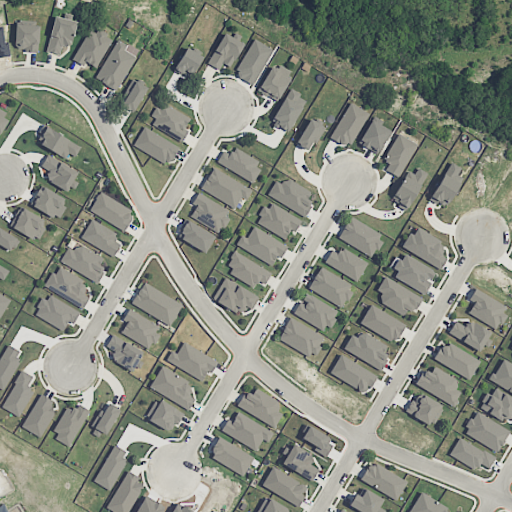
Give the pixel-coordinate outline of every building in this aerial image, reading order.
[(77,22),(55,16),(46,52),(60,55),(62,44),(70,47),(77,22)] [(15,50),(38,52),(39,25),(16,24),(15,50)] [(84,66),(85,62),(97,68),(112,37),(97,30),(96,32),(88,29),(73,61),(84,66)] [(222,63),(232,67),(242,41),(221,33),(209,65),(219,69),(222,63)] [(116,91),(139,51),(117,39),(95,78),(116,91)] [(273,50),(255,39),(233,74),(252,85),(273,50)] [(203,56),(186,47),(173,69),(190,78),(203,56)] [(291,73),(272,63),(257,91),(277,101),(291,73)] [(119,104),(135,112),(146,86),(131,79),(119,104)] [(270,122),(287,132),(307,98),(291,88),(270,122)] [(149,124),(182,141),(188,130),(184,128),(190,117),(161,102),(149,124)] [(348,147),(369,113),(350,102),(330,136),(348,147)] [(0,133),(8,120),(0,115),(0,133)] [(324,127),(310,118),(295,143),(309,151),(324,127)] [(133,145),(167,166),(178,147),(144,126),(133,145)] [(68,153),(75,157),(81,144),(44,127),(36,144),(66,158),(68,153)] [(398,177),(417,144),(398,133),(384,158),(389,162),(384,169),(398,177)] [(223,149),(216,162),(251,182),(262,163),(234,147),(230,153),(223,149)] [(73,179),(78,172),(47,154),(40,166),(49,172),(45,179),(68,193),(75,181),(73,179)] [(429,198),(445,207),(462,177),(457,174),(461,168),(450,162),(429,198)] [(252,190),(212,167),(200,188),(234,208),(241,197),(246,200),(252,190)] [(426,172),(417,168),(414,174),(406,170),(391,202),(408,210),(426,172)] [(303,215),(315,193),(286,178),(283,184),(275,180),(267,195),(303,215)] [(67,200),(41,185),(30,204),(57,219),(67,200)] [(123,232),(135,213),(100,191),(89,210),(123,232)] [(230,208),(196,194),(192,205),(194,206),(189,218),(221,231),(230,208)] [(256,222),(284,239),(290,230),(294,232),(301,220),(269,201),(256,222)] [(9,225),(38,241),(48,224),(19,208),(9,225)] [(371,257),(384,236),(350,216),(337,237),(371,257)] [(91,220),(80,237),(113,257),(123,239),(91,220)] [(213,236),(187,221),(178,236),(204,251),(213,236)] [(247,238),(241,235),(236,244),(273,267),(286,245),(253,226),(247,238)] [(440,269),(446,258),(439,255),(445,244),(414,226),(402,248),(440,269)] [(19,240),(0,229),(0,243),(13,250),(19,240)] [(59,264),(98,281),(104,267),(100,265),(103,258),(68,242),(59,264)] [(338,253),(331,249),(323,262),(357,281),(367,262),(341,247),(338,253)] [(264,284),(271,273),(236,252),(226,269),(254,287),(258,281),(264,284)] [(394,276),(423,294),(436,272),(403,253),(393,269),(397,271),(394,276)] [(0,284),(9,270),(0,264),(0,284)] [(44,287),(82,309),(89,297),(83,294),(88,284),(57,266),(44,287)] [(342,308),(354,287),(320,267),(307,288),(342,308)] [(422,298),(384,276),(376,290),(383,294),(378,302),(403,316),(408,307),(414,311),(422,298)] [(212,299),(241,315),(246,307),(251,310),(258,296),(224,277),(212,299)] [(131,303),(170,326),(182,304),(143,282),(131,303)] [(467,313),(496,329),(508,308),(474,288),(468,300),(473,303),(467,313)] [(0,317),(11,300),(0,293),(0,317)] [(67,322),(72,324),(79,312),(46,293),(34,315),(62,330),(67,322)] [(337,308),(303,293),(293,315),(328,331),(337,308)] [(393,343),(405,325),(370,304),(359,323),(393,343)] [(161,327),(129,308),(122,320),(126,322),(121,331),(150,347),(161,327)] [(278,338),(312,358),(325,337),(290,317),(278,338)] [(447,334),(480,350),(490,331),(468,320),(465,326),(454,321),(447,334)] [(344,350),(378,369),(390,347),(356,328),(344,350)] [(132,370),(143,351),(112,334),(105,346),(115,352),(112,358),(132,370)] [(217,362),(183,341),(176,353),(171,350),(166,360),(201,381),(207,371),(210,374),(217,362)] [(480,361),(445,341),(434,360),(469,379),(480,361)] [(23,353),(6,344),(0,355),(0,387),(3,389),(23,353)] [(376,375),(340,354),(329,373),(365,394),(376,375)] [(511,391),(511,364),(502,358),(490,379),(511,391)] [(458,380),(433,366),(429,373),(422,369),(414,383),(454,405),(461,392),(453,388),(458,380)] [(189,408),(194,398),(189,395),(194,384),(159,367),(149,389),(189,408)] [(19,417),(33,390),(29,388),(35,377),(21,370),(1,407),(19,417)] [(282,413),(276,410),(280,402),(251,386),(239,407),(274,427),(282,413)] [(479,407),(506,423),(511,415),(511,398),(491,386),(479,407)] [(406,413),(433,425),(443,405),(416,392),(406,413)] [(53,401),(41,394),(21,426),(40,438),(55,412),(49,408),(53,401)] [(183,412),(156,398),(146,419),(172,432),(183,412)] [(107,434),(119,409),(104,402),(92,427),(107,434)] [(89,411),(77,403),(73,411),(66,407),(51,434),(70,445),(89,411)] [(255,451),(262,439),(268,442),(273,432),(237,411),(232,420),(228,418),(220,430),(255,451)] [(463,433),(497,452),(509,430),(474,411),(463,433)] [(475,470),(478,464),(488,469),(494,457),(458,437),(448,455),(475,470)] [(208,458),(244,475),(254,455),(218,438),(208,458)] [(128,452),(112,444),(94,483),(111,490),(128,452)] [(313,480),(318,468),(309,464),(314,455),(291,444),(282,465),(313,480)] [(360,482),(399,497),(406,478),(367,463),(360,482)] [(299,504),(308,485),(270,468),(261,487),(299,504)] [(112,511),(128,511),(143,481),(124,472),(107,510),(112,511)] [(383,499),(364,489),(361,495),(355,492),(348,505),(361,511),(384,511),(385,510),(378,507),(383,499)]
